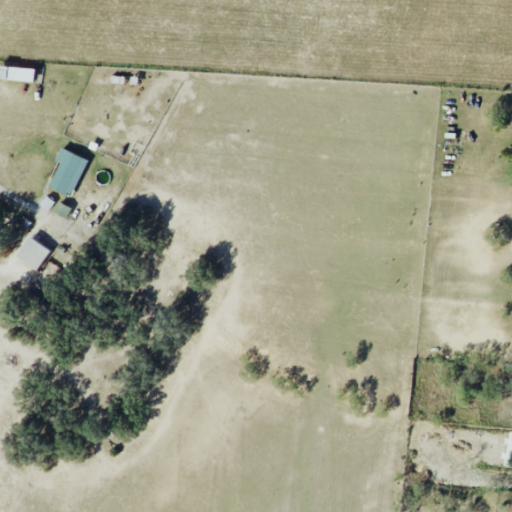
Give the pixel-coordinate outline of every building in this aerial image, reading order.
[(36,70),(0,64),(0,78),(34,83),(36,70)] [(50,187),(73,196),(88,158),(61,148),(56,161),(60,162),(50,187)] [(41,206),(50,211),(56,201),(46,195),(41,206)] [(73,208),(61,202),(55,212),(68,219),(73,208)] [(17,257),(39,272),(53,251),(31,236),(17,257)]
